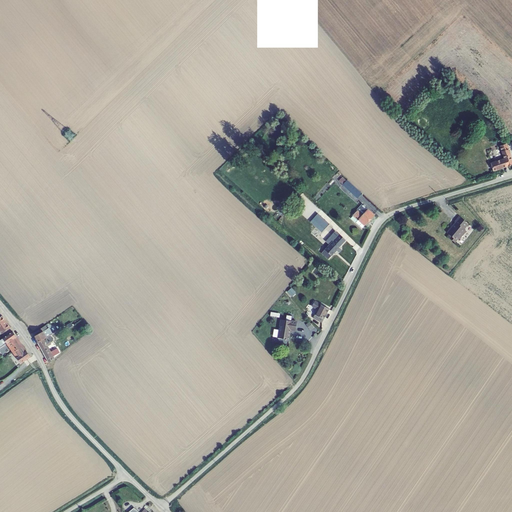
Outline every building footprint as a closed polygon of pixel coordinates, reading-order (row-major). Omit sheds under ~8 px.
[(504,159),(507,166),(511,164),(511,160),(506,144),(500,146),(504,159)] [(493,171),(503,168),(500,160),(490,163),(493,171)] [(357,198),(362,194),(347,180),(346,181),(343,184),(343,185),(357,198)] [(374,215),(363,205),(353,216),(358,220),(364,226),(368,221),(369,222),(372,219),(371,218),(374,215)] [(455,222),(455,223),(447,233),(449,235),(451,236),(450,238),(455,242),(458,239),(459,240),(466,231),(464,229),(468,224),(460,216),(455,222)] [(329,224),(321,217),(309,231),(316,238),(329,224)] [(322,253),(328,259),(337,250),(339,248),(340,247),(339,247),(346,240),(339,234),(333,241),(322,253)] [(288,292),(293,296),(297,292),(292,287),(288,292)] [(322,323),(329,309),(315,301),(312,306),(318,309),(313,318),(322,323)] [(290,329),(295,330),(297,322),(281,319),(278,338),(289,340),(290,329)] [(10,328),(7,324),(0,328),(0,330),(0,331),(2,333),(10,328)] [(38,343),(50,335),(52,334),(53,334),(50,329),(48,330),(47,329),(45,325),(40,329),(42,332),(34,336),(38,343)] [(10,348),(12,351),(22,344),(13,331),(3,338),(0,340),(0,344),(5,341),(10,348)] [(53,341),(50,335),(38,343),(48,362),(54,358),(53,356),(60,352),(57,348),(51,352),(48,346),(51,344),(50,342),(53,341)] [(26,351),(22,344),(12,351),(14,353),(19,360),(12,365),(13,368),(21,363),(30,356),(26,350),(26,351)]
